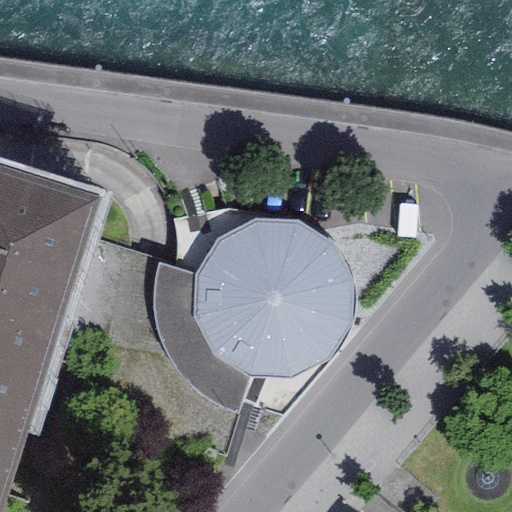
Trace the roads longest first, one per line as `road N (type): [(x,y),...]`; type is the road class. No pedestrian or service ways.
road 1 (residential): [(0,97),(509,175)]
road 2 (residential): [(247,511),(478,240),(509,175)]
